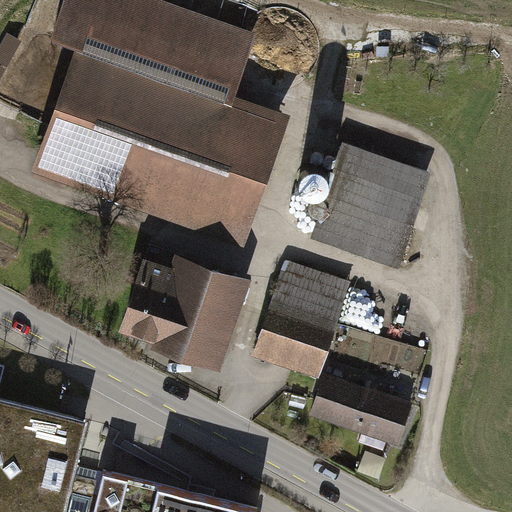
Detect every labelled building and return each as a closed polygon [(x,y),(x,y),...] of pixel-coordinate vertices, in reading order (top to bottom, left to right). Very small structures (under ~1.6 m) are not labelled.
[(66,179),(248,243),(294,114),(240,95),(262,33),(166,0),(69,0),(56,37),(83,46),(37,178),(63,187),(66,179)] [(438,173),(347,142),(315,234),(405,265),(438,173)] [(150,344),(228,368),(256,278),(179,254),(176,263),(149,255),(126,328),(153,336),(150,344)] [(352,281),(286,260),(256,354),(322,375),(338,325),(352,281)] [(314,394),(320,378),(292,369),(287,384),(314,394)] [(329,370),(314,414),(404,444),(419,401),(329,370)] [(87,419),(0,397),(0,511),(93,511),(104,470),(76,463),(87,419)] [(368,450),(363,469),(378,473),(383,454),(368,450)] [(93,511),(257,511),(258,508),(142,479),(104,470),(93,511)]
